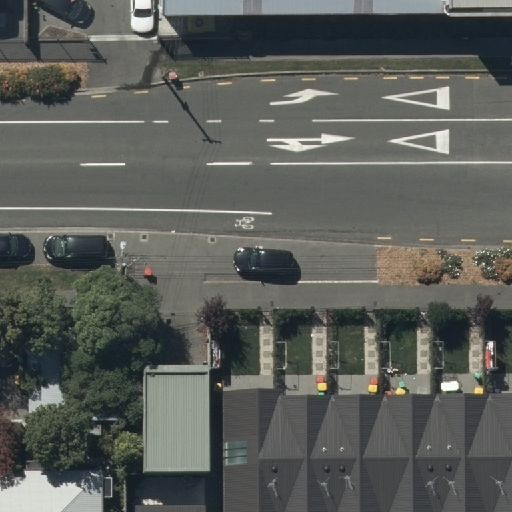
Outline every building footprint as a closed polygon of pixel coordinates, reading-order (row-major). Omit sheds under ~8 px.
[(511,0),(154,0),(155,27),(511,25),(511,0)] [(125,355),(38,354),(37,424),(124,425),(125,355)] [(205,385),(141,386),(143,483),(206,482),(205,385)] [(277,399),(221,399),(221,511),(511,511),(511,407),(277,409),(277,399)] [(96,511),(96,474),(0,474),(0,511),(96,511)]
